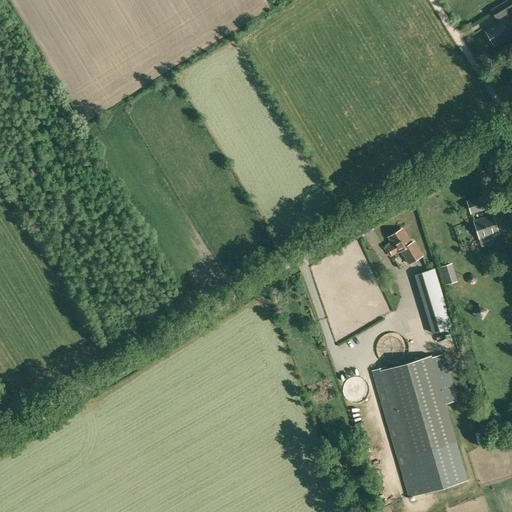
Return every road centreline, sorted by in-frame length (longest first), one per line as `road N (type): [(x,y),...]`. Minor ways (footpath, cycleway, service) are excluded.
road 1 (unclassified): [(0,442),(511,123)]
road 2 (unknown): [(299,255),(342,367),(400,328),(405,312),(394,277)]
